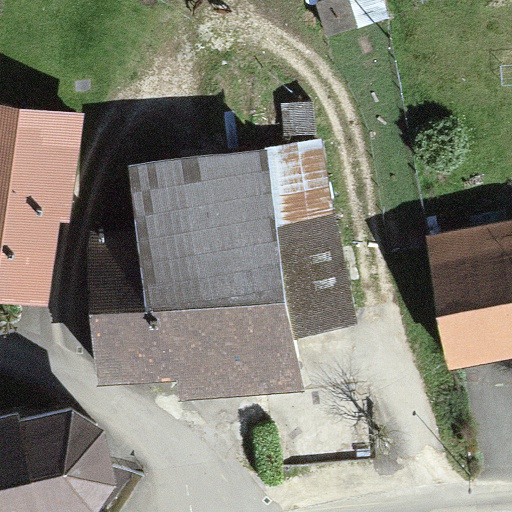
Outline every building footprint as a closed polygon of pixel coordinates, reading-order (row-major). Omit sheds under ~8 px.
[(81,0),(62,0),(40,69),(92,86),(116,11),(81,0)] [(70,117),(0,109),(0,296),(35,300),(44,217),(59,218),(70,117)] [(314,150),(133,171),(141,239),(85,246),(101,381),(180,372),(182,396),(281,385),(276,340),(336,333),(314,150)] [(511,235),(425,257),(452,368),(511,353),(511,235)] [(15,416),(0,419),(0,511),(88,511),(98,496),(99,472),(93,450),(87,428),(71,417),(54,413),(37,412),(15,416)]
